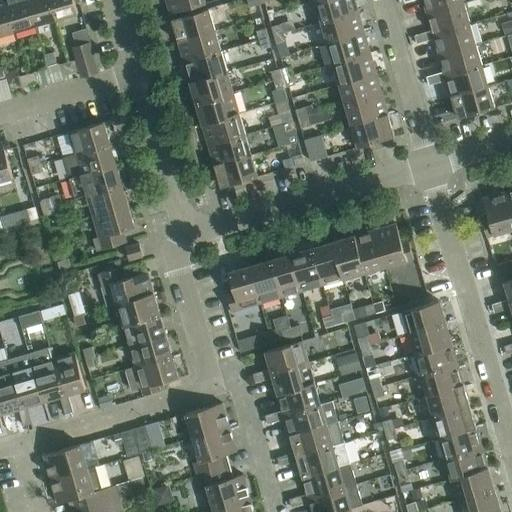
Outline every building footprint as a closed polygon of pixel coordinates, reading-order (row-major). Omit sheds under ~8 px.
[(5,0),(0,0),(0,36),(15,32),(5,0)] [(28,0),(5,0),(15,32),(36,26),(28,0)] [(50,0),(28,0),(36,26),(56,20),(50,0)] [(74,0),(50,0),(56,20),(78,13),(74,0)] [(204,0),(166,0),(170,14),(206,4),(204,0)] [(354,0),(320,0),(315,2),(321,22),(358,12),(354,0)] [(423,0),(427,14),(464,3),(463,0),(423,0)] [(464,3),(427,14),(432,31),(435,30),(437,34),(470,24),(464,3)] [(172,20),(178,42),(215,31),(209,9),(172,20)] [(358,12),(321,22),(327,43),(364,32),(358,12)] [(511,21),(503,24),(506,34),(511,32),(511,21)] [(272,27),(274,36),(283,33),(281,24),(272,27)] [(427,41),(434,39),(439,55),(476,45),(470,24),(437,34),(435,30),(432,31),(425,33),(427,41)] [(257,31),(259,40),(268,38),(266,29),(257,31)] [(215,31),(178,42),(184,62),(221,52),(215,31)] [(364,32),(327,43),(334,64),(370,53),(364,32)] [(283,33),(274,36),(277,45),(286,42),(283,33)] [(417,44),(427,41),(425,33),(415,36),(417,44)] [(268,38),(259,40),(262,49),(271,47),(268,38)] [(77,60),(69,62),(72,74),(80,71),(81,77),(99,72),(91,43),(73,48),(77,60)] [(476,45),(439,55),(444,72),(448,71),(449,75),(482,66),(476,45)] [(53,52),(44,55),(47,67),(56,64),(53,52)] [(221,52),(184,62),(190,83),(227,72),(221,52)] [(370,53),(334,64),(340,84),(376,74),(370,53)] [(72,74),(69,62),(61,65),(64,76),(72,74)] [(439,82),(446,80),(451,97),(488,86),(482,66),(449,75),(448,71),(444,72),(437,74),(439,82)] [(290,67),(281,69),(283,78),(293,76),(290,67)] [(272,72),(274,81),(283,78),(281,69),(272,72)] [(36,72),(27,74),(31,86),(39,83),(36,72)] [(227,72),(190,83),(196,104),(233,93),(227,72)] [(31,86),(27,74),(19,77),(23,88),(31,86)] [(376,74),(340,84),(346,105),(382,94),(376,74)] [(429,85),(439,82),(437,74),(427,77),(429,85)] [(293,76),(283,78),(286,87),(295,85),(293,76)] [(283,78),(274,81),(277,90),(286,87),(283,78)] [(488,86),(451,97),(458,119),(495,108),(488,86)] [(233,93),(196,104),(202,124),(239,114),(233,93)] [(382,94),(346,105),(352,126),(388,115),(382,94)] [(296,110),(298,119),(308,116),(305,107),(296,110)] [(281,114),(283,123),(293,121),(290,112),(281,114)] [(239,114),(202,124),(208,145),(245,134),(239,114)] [(388,115),(352,126),(358,148),(395,137),(388,115)] [(308,116),(298,119),(301,128),(310,125),(308,116)] [(293,121),(283,123),(286,132),(295,130),(293,121)] [(69,132),(75,154),(110,144),(104,122),(69,132)] [(245,134),(208,145),(215,166),(251,155),(245,134)] [(322,136),(305,141),(311,162),(328,157),(322,136)] [(3,143),(0,143),(0,181),(13,178),(3,143)] [(63,157),(69,178),(116,165),(110,144),(75,154),(63,157)] [(293,158),(296,166),(305,163),(302,154),(293,157),(293,158)] [(215,166),(221,188),(258,177),(251,155),(215,166)] [(27,159),(30,167),(41,164),(39,156),(27,159)] [(293,158),(283,161),(285,169),(296,166),(293,158)] [(41,164),(30,167),(32,175),(43,172),(41,164)] [(116,165),(69,178),(75,199),(87,196),(122,185),(116,165)] [(122,185),(87,196),(93,216),(129,206),(122,185)] [(511,230),(511,217),(505,192),(483,199),(489,219),(482,221),(487,237),(511,230)] [(60,195),(51,197),(53,206),(62,203),(60,195)] [(40,201),(42,209),(53,206),(51,197),(40,201)] [(53,206),(42,209),(44,217),(55,214),(53,206)] [(129,206),(93,216),(99,237),(93,239),(97,251),(127,243),(123,231),(135,228),(129,206)] [(38,218),(35,207),(27,210),(30,221),(38,218)] [(11,214),(1,217),(4,229),(15,226),(11,214)] [(396,224),(374,230),(385,267),(414,259),(409,242),(402,244),(396,224)] [(374,230),(354,236),(364,273),(385,267),(374,230)] [(354,236),(333,242),(344,279),(364,273),(354,236)] [(333,242),(312,248),(323,285),(344,279),(333,242)] [(140,244),(126,248),(129,260),(143,256),(140,244)] [(312,248),(291,254),(302,291),(323,285),(312,248)] [(291,254),(271,260),(282,297),(302,291),(291,254)] [(58,262),(60,271),(71,267),(69,259),(58,262)] [(271,260),(250,266),(261,303),(282,297),(271,260)] [(511,260),(497,265),(501,277),(511,273),(511,260)] [(261,303),(250,266),(228,273),(234,293),(227,295),(232,312),(261,303)] [(108,307),(117,305),(154,294),(148,272),(126,279),(122,267),(98,274),(108,307)] [(154,294),(117,305),(123,325),(160,315),(154,294)] [(505,310),(511,308),(511,299),(509,300),(502,302),(505,310)] [(382,301),(373,304),(376,313),(385,311),(382,301)] [(403,312),(409,333),(446,323),(439,301),(403,312)] [(492,305),(494,313),(505,310),(502,302),(492,305)] [(83,304),(72,307),(75,317),(83,314),(86,314),(83,304)] [(373,304),(353,310),(356,319),(376,313),(373,304)] [(329,306),(320,308),(323,319),(332,316),(329,306)] [(52,307),(41,310),(44,321),(55,317),(52,307)] [(74,317),(76,326),(86,324),(83,314),(75,317),(74,317)] [(341,314),(332,316),(335,325),(344,323),(341,314)] [(160,315),(123,325),(129,346),(166,335),(160,315)] [(335,325),(332,316),(323,319),(326,328),(335,325)] [(446,323),(409,333),(415,354),(452,343),(446,323)] [(300,326),(291,328),(293,337),(302,335),(300,326)] [(293,337),(291,328),(281,331),(284,340),(293,337)] [(267,332),(252,337),(255,349),(271,344),(267,332)] [(166,335),(129,346),(135,367),(172,356),(166,335)] [(358,339),(361,348),(370,345),(367,336),(358,339)] [(265,352),(271,369),(274,368),(275,372),(309,363),(302,341),(265,352)] [(452,343),(415,354),(421,375),(458,364),(452,343)] [(370,345),(361,348),(363,357),(373,354),(370,345)] [(50,347),(29,353),(43,402),(60,397),(59,394),(63,392),(53,359),(50,347)] [(83,350),(86,359),(95,356),(92,347),(83,350)] [(29,353),(9,359),(22,404),(18,406),(19,409),(21,416),(29,414),(27,407),(43,402),(29,353)] [(75,353),(53,359),(63,392),(59,394),(60,397),(62,404),(70,402),(68,395),(86,389),(75,353)] [(356,353),(340,358),(345,374),(361,369),(356,353)] [(95,356),(86,359),(88,368),(98,365),(95,356)] [(172,356),(135,367),(126,370),(132,390),(141,388),(144,396),(160,391),(158,384),(179,378),(172,356)] [(0,361),(0,406),(2,414),(19,409),(18,406),(22,404),(9,359),(0,361)] [(266,379),(273,377),(278,394),(315,383),(309,363),(275,372),(274,368),(271,369),(264,371),(266,379)] [(458,364),(421,375),(427,396),(464,385),(458,364)] [(253,374),(256,382),(266,379),(264,371),(253,374)] [(370,380),(373,389),(382,386),(379,377),(370,380)] [(362,378),(353,381),(357,394),(366,391),(362,378)] [(315,383),(278,394),(283,411),(286,410),(287,414),(321,404),(315,383)] [(464,385),(427,396),(433,417),(470,406),(464,385)] [(382,386),(373,389),(375,398),(385,395),(382,386)] [(366,397),(354,400),(358,414),(369,411),(366,397)] [(278,421),(285,419),(290,436),(338,422),(332,401),(321,404),(287,414),(286,410),(283,411),(276,413),(278,421)] [(65,414),(73,412),(70,402),(62,404),(65,414)] [(186,414),(193,438),(230,427),(223,403),(186,414)] [(470,406),(433,417),(439,438),(476,427),(470,406)] [(387,407),(379,409),(379,410),(381,417),(389,415),(387,407)] [(276,413),(265,416),(268,424),(278,421),(276,413)] [(24,426),(32,424),(29,414),(21,416),(24,426)] [(382,422),(385,431),(394,428),(392,419),(382,422)] [(338,422),(290,436),(295,453),(298,452),(300,456),(345,443),(338,422)] [(377,424),(373,425),(376,433),(383,431),(381,422),(377,424)] [(145,426),(133,429),(140,453),(152,450),(145,426)] [(230,427),(193,438),(199,461),(194,463),(197,475),(225,467),(222,456),(237,452),(230,427)] [(476,427),(439,438),(445,458),(482,448),(476,427)] [(394,428),(385,431),(388,440),(397,437),(394,428)] [(140,453),(133,429),(121,433),(128,457),(140,453)] [(290,463),(297,461),(302,478),(351,464),(345,443),(300,456),(298,452),(295,453),(288,455),(290,463)] [(44,455),(51,479),(88,469),(81,444),(44,455)] [(482,448),(445,458),(451,479),(488,469),(482,448)] [(278,458),(280,466),(290,463),(288,455),(278,458)] [(394,463),(397,472),(406,470),(404,461),(394,463)] [(351,464),(302,478),(307,494),(310,493),(312,497),(357,484),(351,464)] [(88,469),(51,479),(58,504),(73,499),(76,511),(116,499),(112,487),(102,489),(96,467),(88,469)] [(225,467),(197,475),(201,488),(207,486),(214,510),(250,499),(243,475),(229,479),(225,467)] [(488,469),(451,479),(457,500),(494,489),(488,469)] [(406,470),(397,472),(400,481),(409,479),(406,470)] [(302,504),(309,502),(312,511),(338,511),(351,508),(363,505),(357,484),(312,497),(310,493),(307,494),(300,496),(302,504)] [(413,490),(411,491),(414,500),(423,498),(420,488),(413,490)] [(494,489),(457,500),(460,511),(497,511),(501,511),(494,489)] [(290,499),(292,507),(302,504),(300,496),(290,499)] [(76,511),(119,511),(116,499),(76,511)] [(254,511),(250,499),(214,510),(214,511),(254,511)] [(406,505),(408,511),(415,511),(418,511),(416,502),(406,505)]
